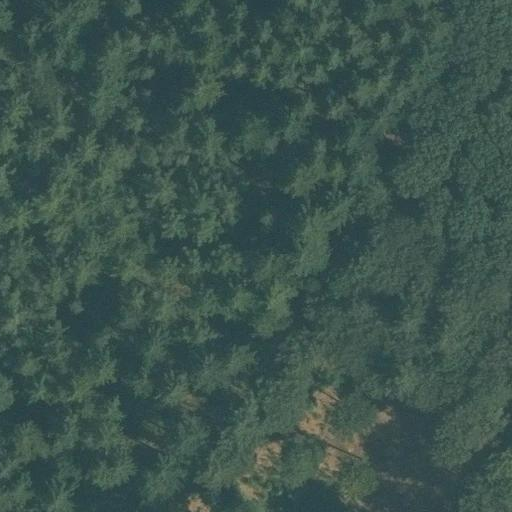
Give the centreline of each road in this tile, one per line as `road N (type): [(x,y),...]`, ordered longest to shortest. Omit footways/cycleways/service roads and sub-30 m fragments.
road 1 (track): [(0,55),(349,222)]
road 2 (track): [(349,222),(210,511)]
road 3 (track): [(458,0),(349,222)]
road 4 (track): [(349,222),(511,304)]
